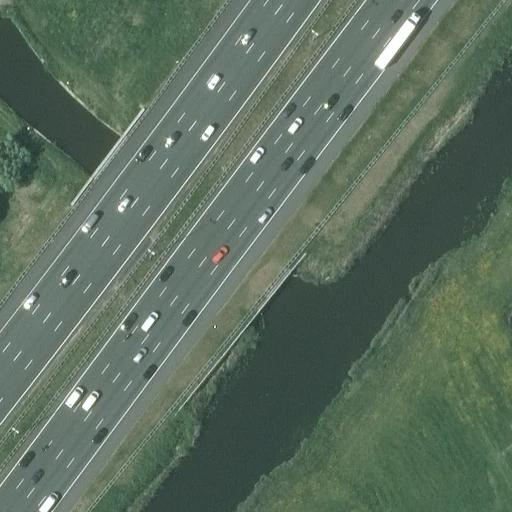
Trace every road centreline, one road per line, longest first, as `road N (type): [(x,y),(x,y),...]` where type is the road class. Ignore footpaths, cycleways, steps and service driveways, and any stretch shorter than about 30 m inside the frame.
road 1 (motorway): [(18,511),(401,0)]
road 2 (motorway): [(285,0),(0,379)]
